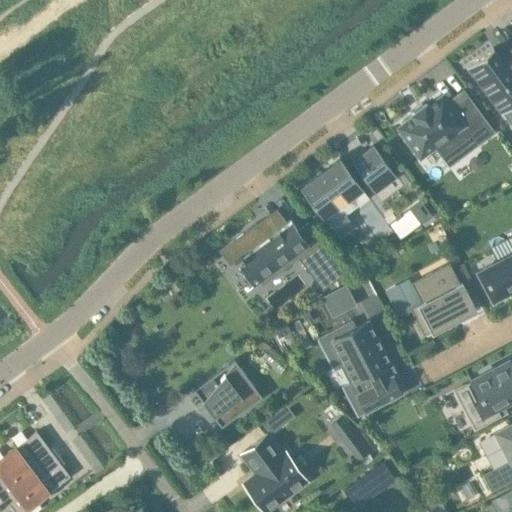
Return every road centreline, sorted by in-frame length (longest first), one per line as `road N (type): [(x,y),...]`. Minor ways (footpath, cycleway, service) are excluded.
road 1 (residential): [(49,336),(147,241),(476,0)]
road 2 (unclassified): [(179,511),(49,336)]
